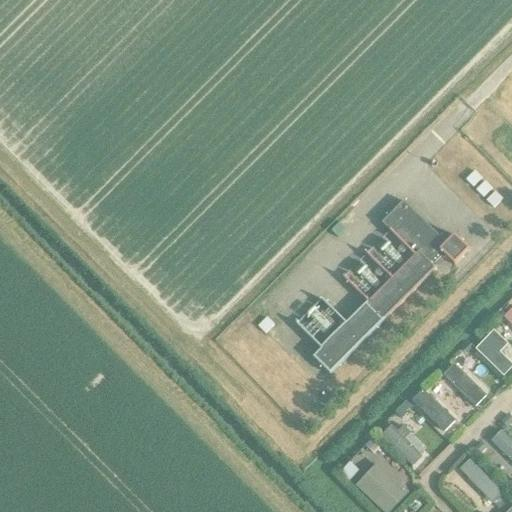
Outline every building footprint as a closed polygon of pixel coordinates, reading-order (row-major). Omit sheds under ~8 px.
[(330,376),(382,323),(446,258),(454,266),(469,251),(454,237),(447,244),(404,202),(382,225),(415,257),(314,360),(330,376)] [(511,366),(486,341),(477,350),(504,376),(511,368),(511,366)] [(484,399),(454,368),(445,376),(476,407),(484,399)] [(455,423),(423,391),(412,402),(445,434),(455,423)] [(392,427),(382,437),(413,468),(423,459),(392,427)] [(511,442),(502,432),(492,442),(511,462),(511,442)] [(470,461),(460,470),(493,505),(503,495),(470,461)] [(378,464),(356,488),(382,511),(391,511),(409,493),(378,464)]
